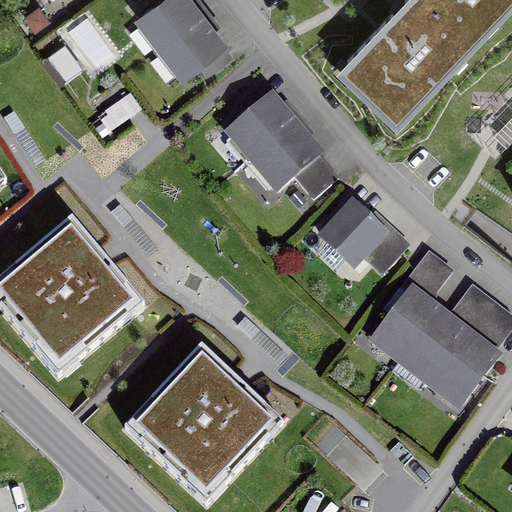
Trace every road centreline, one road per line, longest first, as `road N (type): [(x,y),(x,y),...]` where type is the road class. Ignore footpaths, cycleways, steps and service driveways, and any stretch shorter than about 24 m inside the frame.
road 1 (residential): [(511,276),(398,181),(234,0)]
road 2 (residential): [(511,374),(417,511)]
road 3 (secondary): [(0,391),(102,487)]
